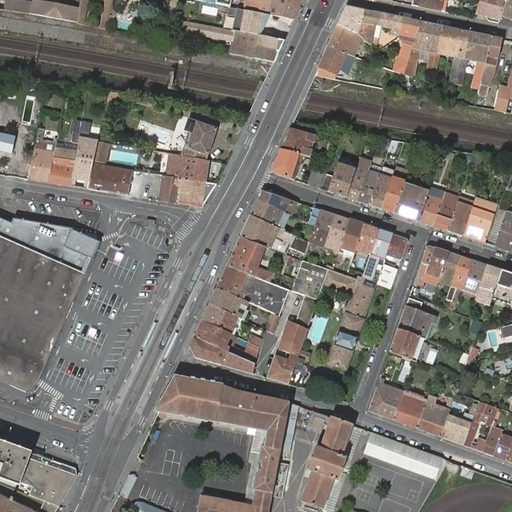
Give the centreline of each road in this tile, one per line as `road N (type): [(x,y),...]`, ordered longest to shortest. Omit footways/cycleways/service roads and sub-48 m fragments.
road 1 (secondary): [(197,231),(112,396),(95,446)]
road 2 (residential): [(197,231),(169,213),(0,182)]
road 3 (secondary): [(171,360),(258,178)]
road 4 (secondary): [(258,178),(340,0)]
road 5 (residential): [(171,360),(356,415)]
road 6 (residential): [(356,415),(420,235)]
road 7 (secondary): [(314,0),(235,166)]
road 8 (residential): [(258,178),(420,235)]
road 9 (residential): [(511,33),(347,0)]
road 10 (residential): [(356,415),(511,472)]
